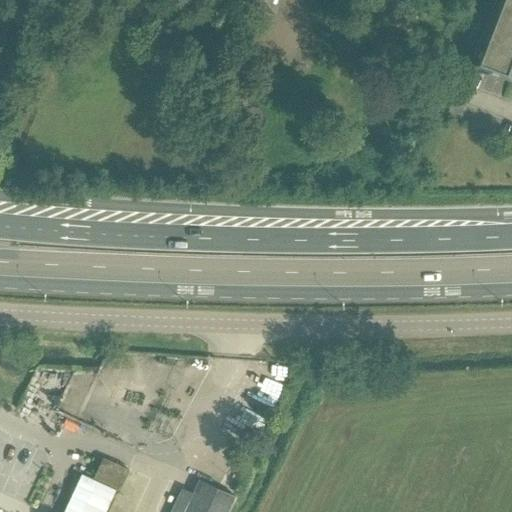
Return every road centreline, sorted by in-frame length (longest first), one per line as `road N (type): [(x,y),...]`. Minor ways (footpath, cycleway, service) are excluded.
road 1 (primary): [(511,236),(210,238),(0,224)]
road 2 (primary): [(0,262),(243,272),(511,269)]
road 3 (unclassified): [(243,327),(511,325)]
road 4 (residential): [(243,327),(0,316)]
